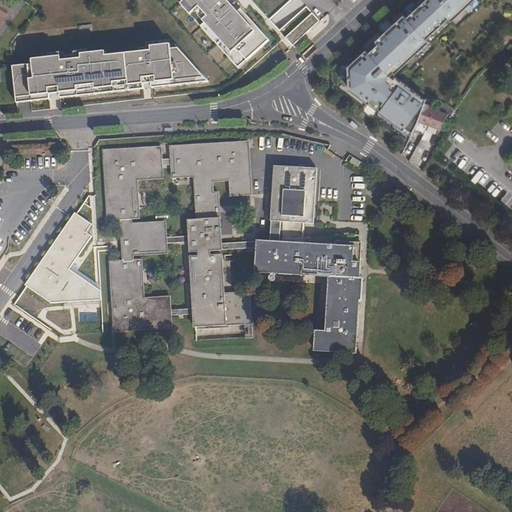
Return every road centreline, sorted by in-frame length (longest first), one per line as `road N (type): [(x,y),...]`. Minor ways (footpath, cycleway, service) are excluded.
road 1 (tertiary): [(265,106),(367,147),(511,254)]
road 2 (tertiary): [(0,131),(265,106)]
road 3 (tertiary): [(265,106),(381,0)]
